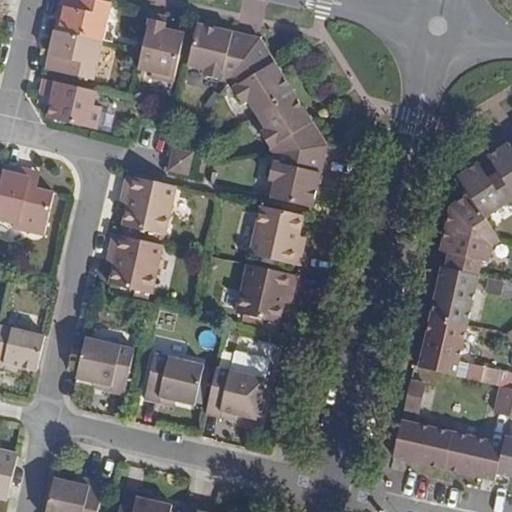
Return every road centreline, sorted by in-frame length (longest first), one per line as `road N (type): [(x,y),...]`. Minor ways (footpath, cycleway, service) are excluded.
road 1 (tertiary): [(437,24),(333,489)]
road 2 (residential): [(1,127),(78,144),(94,166),(46,420)]
road 3 (residential): [(333,489),(45,423)]
road 4 (residential): [(33,0),(1,127)]
